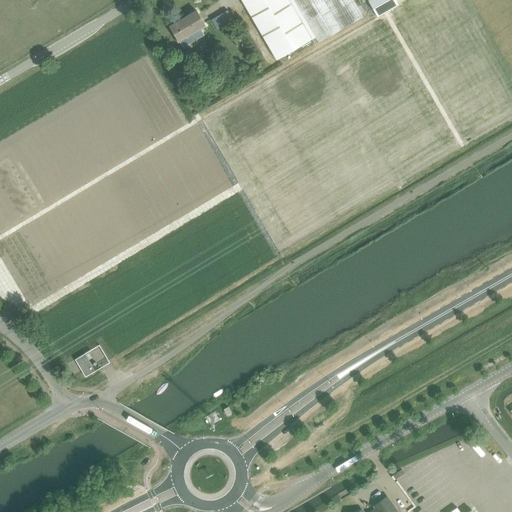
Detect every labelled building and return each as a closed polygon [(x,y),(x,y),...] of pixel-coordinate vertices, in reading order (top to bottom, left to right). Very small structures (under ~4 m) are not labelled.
[(241,0),(276,59),(311,39),(288,0),(241,0)] [(353,0),(288,0),(311,39),(315,45),(363,17),(353,0)] [(395,0),(367,0),(378,18),(399,6),(395,0)] [(196,11),(170,26),(183,48),(205,36),(201,28),(204,26),(196,11)] [(85,376),(109,363),(99,345),(75,360),(85,376)] [(362,511),(361,510),(358,511),(397,511),(387,497),(374,506),(376,509),(371,511),(362,511)]
